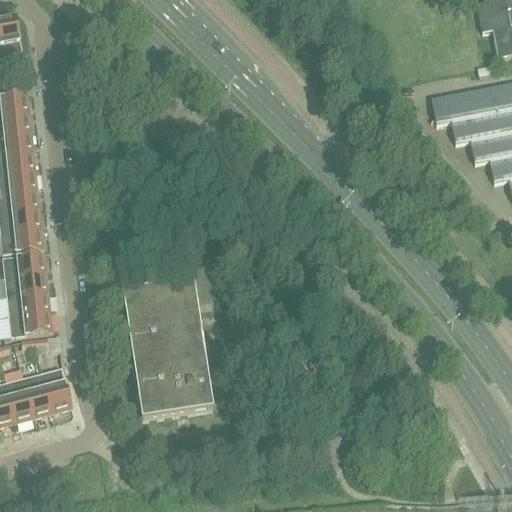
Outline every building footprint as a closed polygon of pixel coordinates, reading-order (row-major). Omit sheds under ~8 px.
[(511,0),(484,0),(487,8),(476,10),(481,38),(491,36),(497,63),(511,61),(511,0)] [(19,40),(15,19),(0,22),(0,47),(3,63),(22,59),(19,40)] [(20,86),(8,87),(10,97),(21,96),(20,86)] [(0,88),(0,98),(10,97),(8,87),(0,88)] [(511,88),(431,104),(435,129),(450,126),(455,149),(470,146),(474,168),(489,165),(493,188),(508,185),(511,205),(511,88)] [(25,99),(0,101),(0,122),(27,119),(25,99)] [(0,122),(0,141),(29,138),(27,119),(0,122)] [(0,161),(31,158),(29,138),(0,141),(0,161)] [(0,161),(0,180),(33,177),(31,158),(0,161)] [(0,200),(35,197),(33,177),(0,180),(0,200)] [(0,200),(0,220),(37,216),(35,197),(0,200)] [(0,220),(0,239),(39,235),(37,216),(0,220)] [(0,244),(2,260),(42,256),(39,235),(0,239),(0,244)] [(42,259),(2,263),(4,284),(44,279),(42,259)] [(4,284),(6,303),(46,299),(44,279),(4,284)] [(121,298),(137,398),(141,426),(212,415),(193,287),(121,298)] [(6,303),(8,322),(48,318),(46,299),(6,303)] [(10,343),(50,338),(48,318),(8,322),(10,343)] [(60,357),(59,341),(33,344),(35,354),(34,354),(36,359),(60,357)] [(33,344),(21,345),(22,355),(34,354),(35,354),(33,344)] [(7,350),(0,351),(0,361),(9,359),(7,350)] [(66,394),(61,374),(42,379),(52,418),(71,413),(66,394)] [(42,379),(23,384),(33,423),(52,418),(42,379)] [(23,384),(4,389),(14,428),(33,423),(23,384)] [(4,389),(0,389),(0,431),(14,428),(4,389)]
